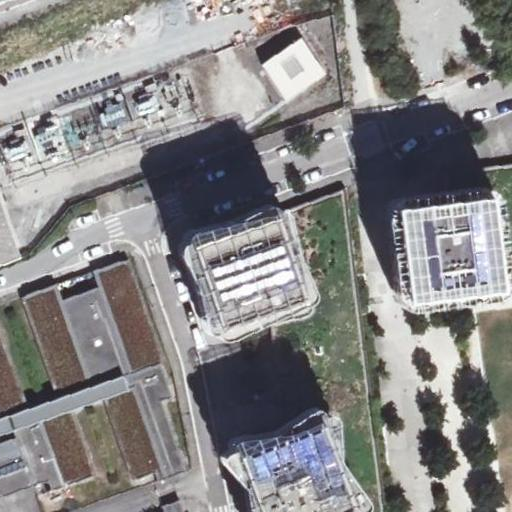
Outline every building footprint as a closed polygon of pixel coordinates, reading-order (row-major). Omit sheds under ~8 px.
[(300,37),(261,63),(286,99),(325,73),(300,37)] [(439,173),(444,201),(488,195),(495,256),(511,254),(511,163),(468,170),(439,173)] [(347,190),(273,215),(301,298),(270,309),(284,435),(320,422),(351,508),(339,511),(387,511),(388,511),(386,495),(377,426),(362,308),(350,212),(347,190)] [(407,300),(499,289),(495,256),(488,195),(444,201),(395,207),(407,300)] [(0,196),(0,264),(21,257),(0,196)] [(301,298),(273,215),(190,243),(217,326),(270,309),(301,298)] [(0,498),(46,482),(49,491),(93,476),(70,410),(109,396),(137,478),(154,472),(157,482),(187,471),(162,400),(173,397),(125,260),(94,271),(99,287),(63,300),(57,284),(26,295),(62,396),(24,409),(0,340),(0,498)] [(284,435),(236,452),(258,511),(339,511),(351,508),(320,422),(284,435)] [(185,511),(181,499),(164,505),(166,511),(185,511)]
